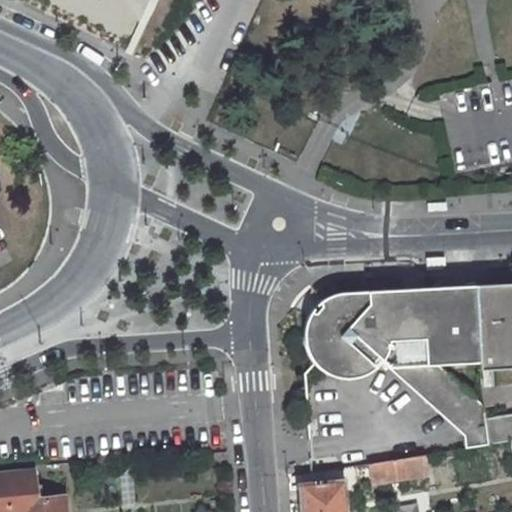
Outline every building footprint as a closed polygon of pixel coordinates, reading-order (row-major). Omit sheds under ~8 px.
[(22,0),(23,5),(36,5),(78,25),(109,23),(115,10),(114,0),(22,0)] [(448,177),(511,165),(511,78),(433,94),(448,177)] [(438,362),(479,360),(479,367),(491,366),(511,365),(511,280),(441,284),(432,295),(371,299),(366,304),(359,300),(351,299),(340,299),(329,304),(323,308),(316,318),(313,325),(312,336),(314,344),(317,351),(322,357),(328,362),(338,367),(346,368),(353,367),(361,365),(370,359),(364,352),(370,345),(390,364),(438,362)] [(486,416),(484,403),(438,362),(390,364),(465,433),(473,432),(487,423),(486,416)] [(491,373),(480,373),(480,383),(492,383),(491,373)] [(487,423),(490,442),(511,438),(511,411),(486,416),(487,423)] [(467,446),(490,442),(487,423),(473,432),(465,433),(467,446)] [(371,462),(374,485),(429,477),(425,453),(371,462)] [(59,511),(59,500),(36,502),(34,475),(0,477),(0,511),(59,511)] [(345,511),(343,481),(299,485),(300,511),(345,511)]
